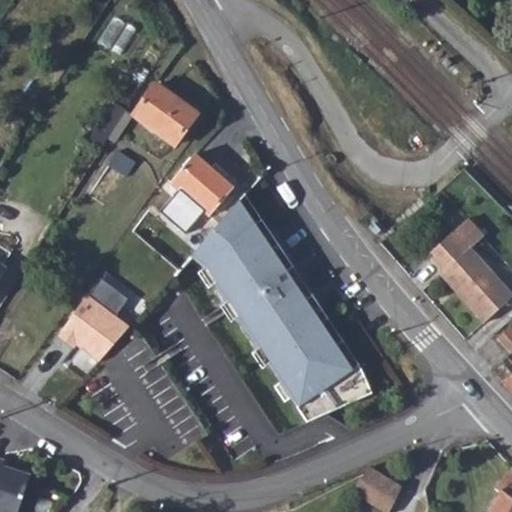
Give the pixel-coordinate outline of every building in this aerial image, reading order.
[(153,86),(131,116),(172,146),(195,115),(153,86)] [(115,152),(85,194),(103,207),(132,164),(115,152)] [(193,154),(169,182),(207,216),(232,188),(193,154)] [(255,218),(262,213),(245,187),(240,194),(255,218)] [(233,310),(307,423),(363,399),(351,372),(360,368),(344,342),(336,347),(306,302),(313,297),(262,213),(255,218),(240,194),(188,254),(203,267),(228,302),(237,296),(242,304),(233,310)] [(442,271),(438,274),(484,321),(511,293),(467,247),(479,234),(463,217),(425,254),(442,271)] [(99,281),(55,337),(73,350),(62,365),(84,380),(131,327),(116,316),(127,299),(99,281)] [(228,302),(233,310),(242,304),(237,296),(228,302)] [(313,297),(306,302),(336,347),(344,342),(313,297)] [(497,335),(509,350),(511,347),(511,324),(510,323),(497,335)] [(360,368),(351,372),(363,399),(372,395),(360,368)] [(511,370),(501,380),(511,392),(511,391),(511,370)] [(0,464),(0,511),(16,511),(26,479),(1,471),(3,465),(0,464)] [(366,467),(351,491),(384,511),(387,511),(399,484),(367,465),(366,467)] [(499,493),(488,511),(511,511),(511,477),(506,473),(493,489),(499,493)]
